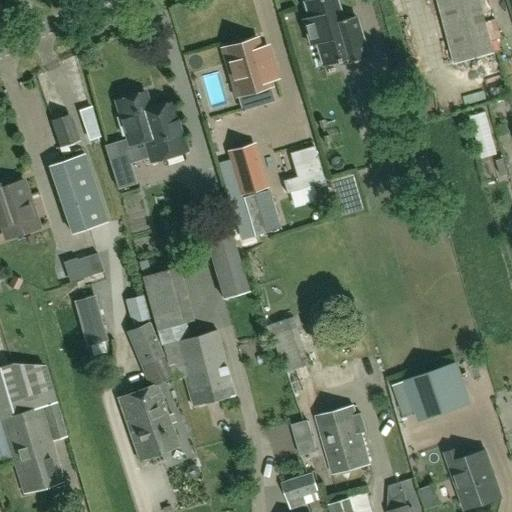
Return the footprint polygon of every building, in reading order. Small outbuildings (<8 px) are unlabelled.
[(311,46),(316,44),(324,70),(341,65),(367,57),(355,16),(342,20),(335,0),(306,0),(304,1),(309,17),(303,19),(311,46)] [(438,0),(455,63),(494,53),(479,0),(438,0)] [(220,48),(234,96),(272,85),(271,81),(279,78),(269,44),(262,46),(259,36),(220,48)] [(511,87),(509,83),(481,98),(487,109),(511,95),(511,87)] [(385,86),(360,93),(371,131),(396,124),(385,86)] [(151,162),(187,151),(173,103),(150,110),(145,93),(116,102),(121,117),(117,118),(123,136),(126,135),(129,145),(144,140),(151,162)] [(90,109),(78,113),(86,137),(98,133),(90,109)] [(71,114),(51,121),(60,149),(80,142),(71,114)] [(123,166),(116,143),(105,147),(112,170),(123,166)] [(257,151),(233,158),(236,169),(243,193),(267,186),(257,151)] [(85,155),(48,167),(71,234),(107,222),(85,155)] [(0,226),(9,224),(14,237),(40,228),(23,180),(10,185),(9,181),(0,183),(0,226)] [(276,230),(274,224),(280,223),(272,195),(266,197),(264,191),(243,197),(255,236),(276,230)] [(144,231),(154,231),(153,210),(143,210),(144,231)] [(223,299),(249,291),(230,226),(203,234),(223,299)] [(86,257),(93,275),(103,272),(97,253),(86,257)] [(143,277),(141,277),(146,294),(148,299),(185,290),(180,273),(178,267),(169,269),(143,277)] [(105,339),(93,295),(74,300),(87,344),(105,339)] [(126,300),(133,323),(150,319),(143,295),(126,300)] [(272,336),(286,373),(306,366),(311,364),(303,343),(299,331),(294,317),(267,327),(271,336),(272,336)] [(179,446),(157,384),(171,378),(147,323),(126,332),(150,387),(137,391),(159,453),(179,446)] [(185,377),(193,406),(234,396),(217,330),(190,337),(162,344),(163,346),(168,368),(170,367),(173,380),(185,377)] [(52,441),(67,436),(57,402),(56,402),(45,366),(13,364),(0,367),(0,466),(14,462),(24,493),(64,481),(52,441)] [(455,364),(406,380),(418,417),(467,400),(455,364)] [(140,460),(159,453),(137,391),(118,398),(140,460)] [(333,474),(352,468),(371,463),(362,432),(367,431),(362,413),(357,414),(355,406),(317,416),(318,420),(314,421),(315,426),(319,425),(333,474)] [(308,420),(293,425),(301,456),(317,452),(308,420)] [(467,508),(484,502),(502,496),(486,451),(461,459),(458,450),(448,454),(467,508)] [(325,511),(321,499),(313,472),(281,484),(290,510),(307,504),(309,511),(325,511)] [(429,491),(434,509),(446,506),(441,487),(429,491)] [(355,511),(354,508),(371,503),(367,491),(351,497),(328,504),(330,511),(355,511)]
